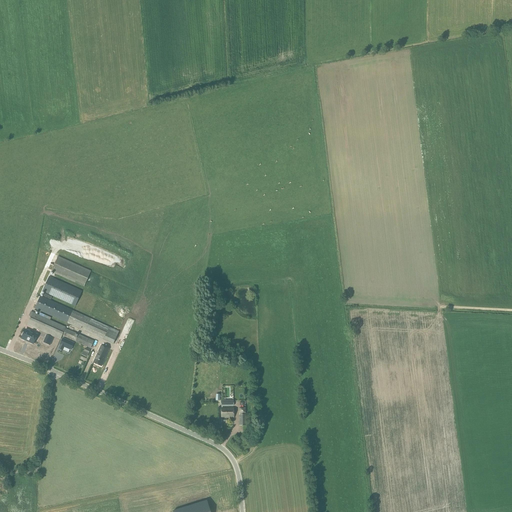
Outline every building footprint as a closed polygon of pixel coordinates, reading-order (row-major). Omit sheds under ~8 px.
[(60,252),(60,253),(137,288),(146,269),(68,235),(60,252)] [(59,254),(51,272),(84,287),(92,269),(59,254)] [(49,276),(42,292),(75,306),(82,291),(49,276)] [(68,323),(73,311),(40,296),(35,309),(68,323)] [(73,311),(68,323),(81,329),(82,327),(86,329),(85,331),(103,340),(113,344),(119,331),(73,311)] [(62,336),(91,349),(94,341),(65,329),(66,327),(33,312),(27,325),(60,340),(62,336)] [(34,343),(37,335),(26,329),(21,339),(29,342),(29,341),(34,343)] [(63,337),(58,348),(63,350),(65,347),(71,349),(74,342),(63,337)] [(109,349),(101,346),(93,363),(101,367),(109,349)] [(202,411),(203,403),(190,402),(190,411),(202,411)] [(222,408),(222,418),(233,417),(233,408),(222,408)] [(175,511),(210,511),(207,502),(175,511)]
